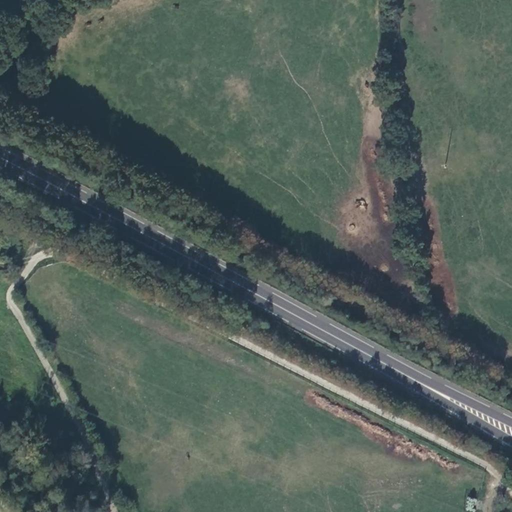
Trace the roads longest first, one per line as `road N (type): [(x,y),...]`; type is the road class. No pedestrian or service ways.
road 1 (unclassified): [(511,481),(62,251),(37,254),(11,290),(13,307),(78,422),(115,511)]
road 2 (primary): [(0,159),(390,366)]
road 3 (primary): [(390,366),(511,442)]
road 4 (primary): [(511,423),(390,366)]
